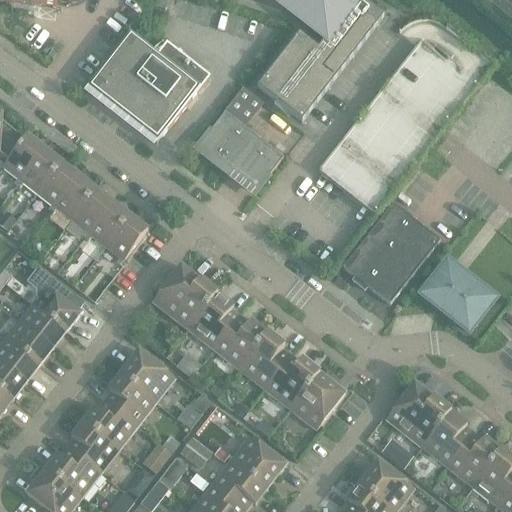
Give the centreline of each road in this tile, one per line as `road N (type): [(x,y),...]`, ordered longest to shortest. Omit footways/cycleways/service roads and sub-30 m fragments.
road 1 (residential): [(0,475),(199,216)]
road 2 (unclassified): [(199,216),(0,63)]
road 3 (unclassified): [(388,348),(366,347),(199,216)]
road 4 (residential): [(298,511),(383,400),(388,348)]
